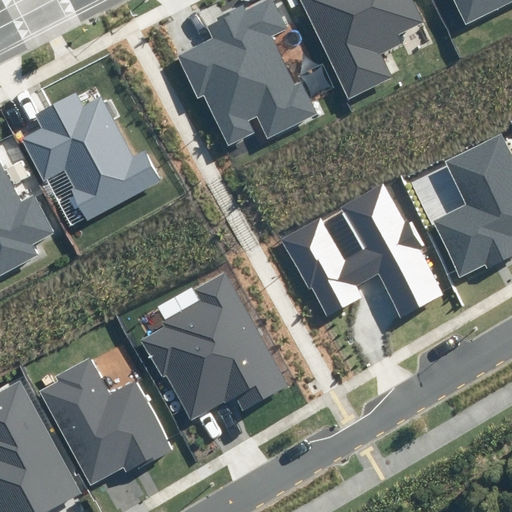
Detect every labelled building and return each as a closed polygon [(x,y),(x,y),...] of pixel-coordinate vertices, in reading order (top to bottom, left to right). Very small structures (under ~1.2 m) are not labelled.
[(288,29),(273,0),(266,0),(245,10),(243,6),(217,18),(219,22),(208,27),(213,37),(177,55),(198,98),(204,94),(229,144),(254,132),(248,121),(258,116),(268,138),(318,114),(302,81),(295,85),(271,37),(288,29)] [(300,0),(349,99),(393,77),(381,54),(403,43),(399,34),(424,22),(413,0),(300,0)] [(511,0),(454,0),(466,23),(511,0)] [(84,105),(77,92),(33,115),(40,128),(21,138),(44,181),(65,169),(76,188),(73,190),(88,219),(161,180),(145,150),(134,155),(102,95),(84,105)] [(511,155),(501,133),(445,161),(466,204),(432,221),(459,277),(485,265),(487,269),(511,256),(511,155)] [(0,275),(39,254),(34,244),(56,232),(35,194),(22,201),(0,160),(0,275)] [(405,225),(383,184),(280,239),(308,291),(311,289),(326,317),(363,298),(357,286),(379,274),(401,315),(442,293),(417,247),(423,244),(412,222),(405,225)] [(287,387),(224,275),(197,290),(203,301),(163,323),(165,327),(141,341),(163,379),(166,377),(191,421),(234,397),(242,411),(287,387)] [(107,396),(88,360),(58,375),(61,380),(41,390),(90,484),(121,467),(124,472),(172,447),(137,380),(107,396)] [(82,494),(21,381),(0,392),(0,511),(49,511),(82,494)]
